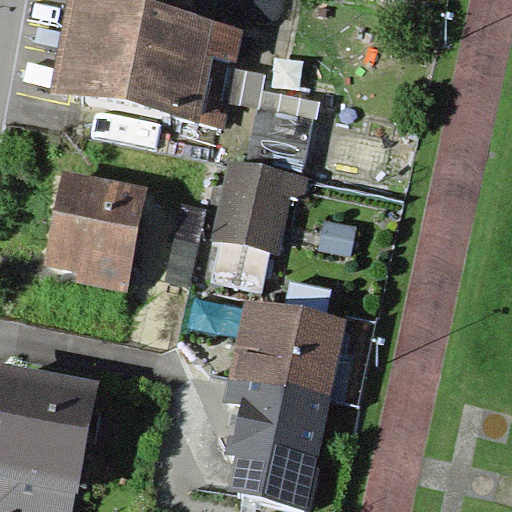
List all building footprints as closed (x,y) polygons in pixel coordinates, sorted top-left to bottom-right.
[(244,52),(69,18),(49,117),(225,151),(244,52)] [(286,191),(220,179),(206,256),(273,268),(286,191)] [(128,302),(146,209),(62,193),(44,286),(128,302)] [(324,219),(318,251),(349,257),(355,225),(324,219)] [(309,511),(342,340),(237,320),(220,410),(230,412),(218,475),(228,477),(221,511),(309,511)] [(0,498),(73,511),(79,511),(100,403),(0,384),(0,498)]
